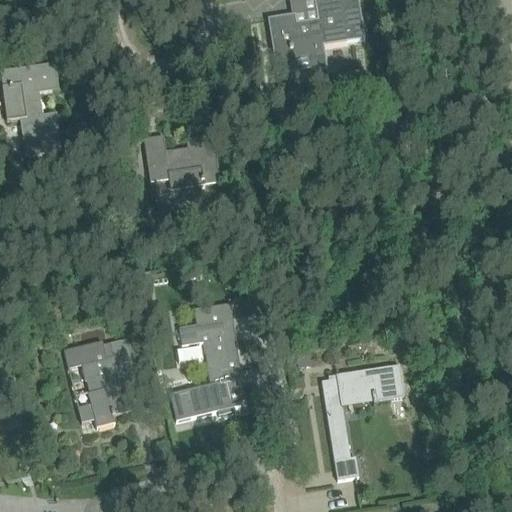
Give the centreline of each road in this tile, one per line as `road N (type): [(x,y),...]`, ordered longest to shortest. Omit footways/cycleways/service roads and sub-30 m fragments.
road 1 (residential): [(270,459),(104,490),(90,511)]
road 2 (residential): [(270,459),(259,294)]
road 3 (residential): [(204,0),(210,36),(184,64),(133,63),(118,34)]
road 4 (residential): [(511,215),(496,73)]
